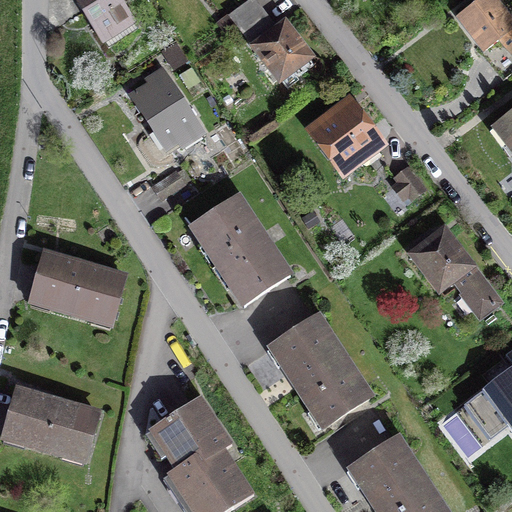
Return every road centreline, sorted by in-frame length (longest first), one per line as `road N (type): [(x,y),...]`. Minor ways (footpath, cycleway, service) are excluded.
road 1 (residential): [(310,0),(511,258)]
road 2 (residential): [(162,268),(318,511)]
road 3 (residential): [(33,70),(0,314)]
road 4 (residential): [(33,70),(162,268)]
road 5 (residential): [(162,268),(125,470)]
